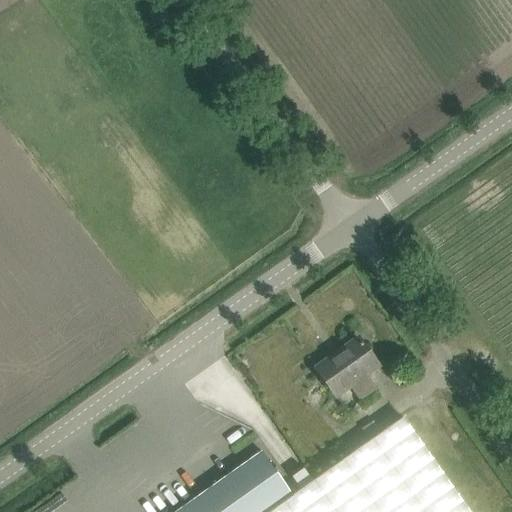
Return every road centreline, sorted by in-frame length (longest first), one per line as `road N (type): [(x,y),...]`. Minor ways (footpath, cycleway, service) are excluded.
road 1 (tertiary): [(0,472),(348,225)]
road 2 (unclassified): [(348,225),(511,456)]
road 3 (unclassified): [(190,0),(348,225)]
road 4 (tertiary): [(348,225),(511,110)]
